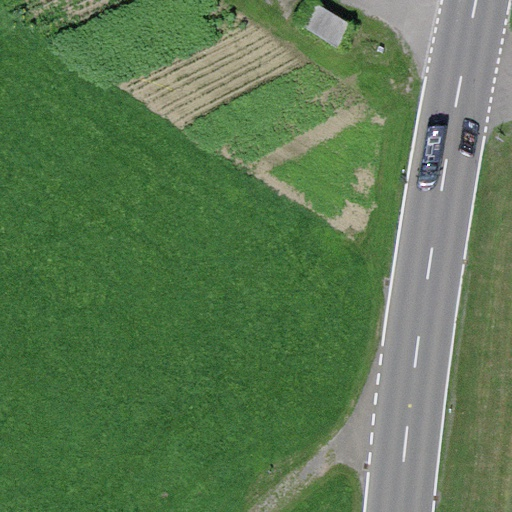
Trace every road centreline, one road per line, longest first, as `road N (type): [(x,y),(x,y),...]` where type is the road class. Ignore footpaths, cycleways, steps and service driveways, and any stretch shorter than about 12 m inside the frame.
road 1 (secondary): [(402,511),(422,316),(479,0)]
road 2 (track): [(413,403),(281,511)]
road 3 (track): [(511,82),(382,0)]
